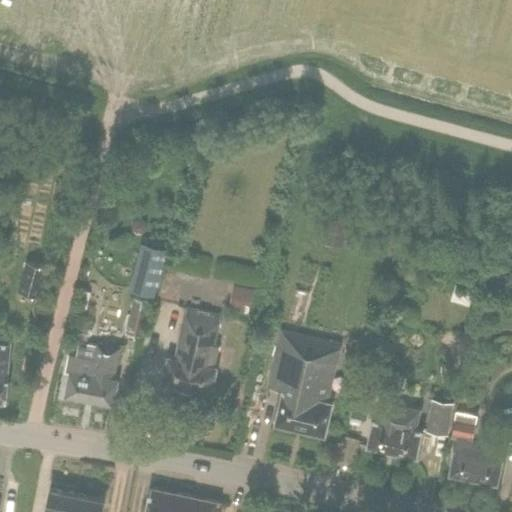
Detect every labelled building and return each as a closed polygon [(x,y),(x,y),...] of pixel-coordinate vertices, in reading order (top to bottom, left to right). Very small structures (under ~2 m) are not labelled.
[(348,221),(328,215),(321,241),(341,247),(348,221)] [(129,288),(153,295),(166,248),(142,242),(129,288)] [(45,265),(28,260),(20,289),(37,294),(45,265)] [(499,287),(505,267),(493,263),(487,283),(499,287)] [(253,287),(233,283),(228,307),(248,310),(253,287)] [(456,298),(475,303),(479,287),(459,283),(456,298)] [(151,303),(134,299),(126,334),(143,338),(151,303)] [(211,391),(217,366),(213,365),(218,344),(214,343),(221,314),(185,306),(174,356),(168,355),(162,380),(211,391)] [(89,323),(72,319),(69,337),(86,340),(89,323)] [(327,399),(340,343),(281,329),(268,385),(282,389),(274,422),(324,434),(332,400),(327,399)] [(0,401),(4,402),(8,356),(10,341),(0,339),(0,401)] [(113,377),(119,346),(96,341),(95,344),(78,341),(76,355),(67,353),(64,369),(69,370),(65,394),(113,403),(118,378),(113,377)] [(398,403),(401,388),(403,378),(388,375),(386,384),(383,400),(382,400),(378,419),(372,418),(367,444),(416,454),(422,428),(416,427),(420,408),(398,403)] [(431,398),(426,430),(449,433),(453,401),(431,398)] [(355,399),(352,413),(364,416),(367,402),(355,399)] [(473,436),(476,424),(453,419),(451,431),(473,436)] [(501,458),(504,447),(457,437),(454,448),(449,473),(497,483),(502,458),(501,458)] [(220,511),(223,501),(150,486),(144,511),(220,511)] [(72,511),(77,492),(50,487),(45,510),(57,511),(72,511)] [(72,511),(100,511),(103,497),(77,492),(72,511)]
